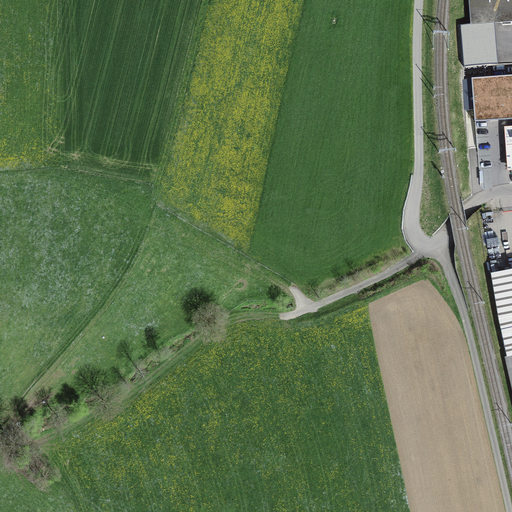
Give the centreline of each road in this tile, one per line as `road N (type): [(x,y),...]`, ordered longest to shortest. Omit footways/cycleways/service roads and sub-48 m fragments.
road 1 (track): [(206,0),(134,263),(97,319),(14,410),(5,432),(26,443),(93,423),(230,317),(284,315)]
road 2 (track): [(509,511),(467,323),(434,243)]
road 3 (track): [(418,0),(419,153),(410,219),(417,238),(434,243)]
road 4 (track): [(434,243),(349,292),(284,315)]
